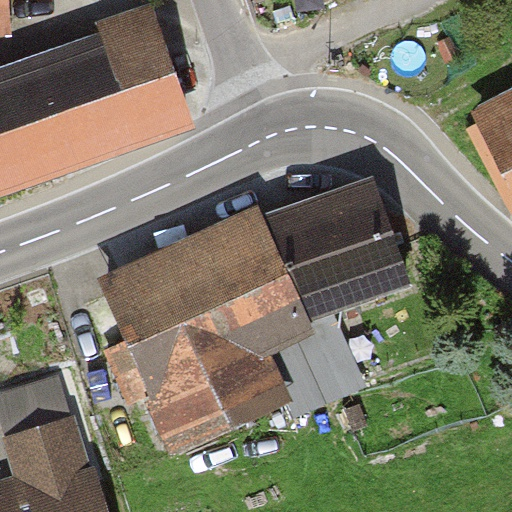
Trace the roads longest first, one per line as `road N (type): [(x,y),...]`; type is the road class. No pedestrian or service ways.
road 1 (tertiary): [(0,252),(92,221),(270,138)]
road 2 (tertiary): [(270,138),(309,127),(369,138),(511,259)]
road 3 (residential): [(245,74),(405,0)]
